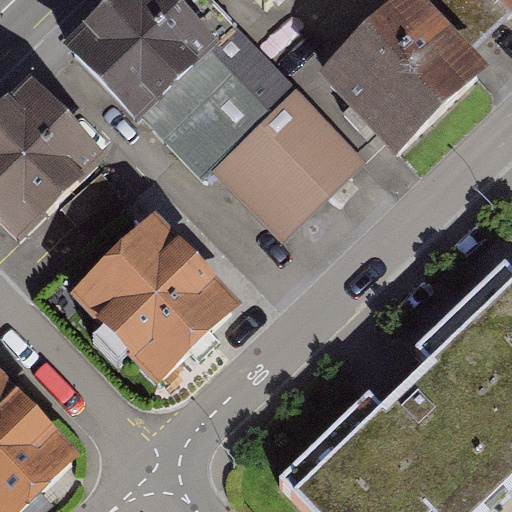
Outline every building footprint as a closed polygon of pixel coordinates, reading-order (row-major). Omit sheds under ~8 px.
[(205,0),(141,0),(77,59),(272,269),(371,178),(205,0)] [(262,0),(289,28),(318,0),(262,0)] [(511,0),(500,0),(511,12),(511,0)] [(511,81),(436,1),(339,92),(421,178),(511,92),(511,81)] [(49,94),(0,136),(0,218),(38,263),(128,185),(49,94)] [(179,234),(92,312),(175,404),(262,326),(179,234)] [(511,270),(281,494),(300,511),(490,511),(511,493),(511,270)] [(2,375),(0,376),(0,511),(30,511),(80,463),(2,375)]
